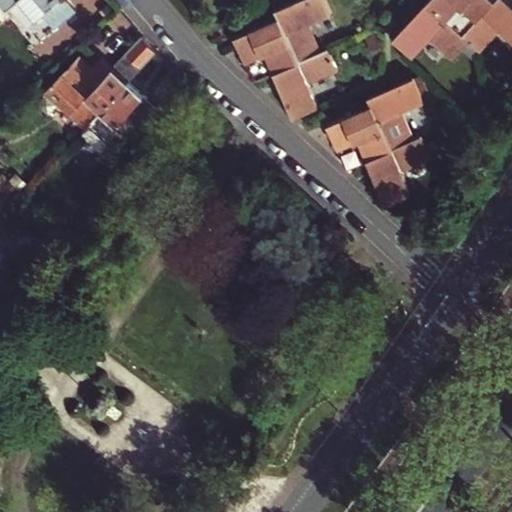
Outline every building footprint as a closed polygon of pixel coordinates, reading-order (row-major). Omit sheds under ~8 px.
[(69,0),(24,0),(50,29),(75,6),(69,0)] [(327,0),(289,0),(278,5),(281,13),(300,58),(322,48),(310,21),(333,12),(327,0)] [(460,30),(427,0),(424,0),(394,33),(413,51),(430,33),(452,53),(468,37),(460,30)] [(427,0),(460,30),(488,0),(427,0)] [(468,37),(475,44),(495,23),(511,38),(511,1),(510,0),(488,0),(460,30),(468,37)] [(300,58),(281,13),(258,24),(237,34),(256,77),(275,69),(300,58)] [(155,48),(141,32),(112,65),(100,54),(90,64),(76,52),(43,89),(45,91),(35,103),(47,114),(57,103),(84,127),(128,77),(155,48)] [(295,113),(320,102),(310,79),(338,66),(329,45),(322,48),(300,58),(275,69),(295,113)] [(423,94),(412,71),(370,89),(373,95),(391,140),(413,130),(402,104),(423,94)] [(158,104),(128,77),(84,127),(83,128),(103,146),(121,125),(132,134),(158,104)] [(391,140),(373,95),(347,107),(328,116),(347,158),(367,150),(391,140)] [(386,195),(401,188),(410,184),(400,161),(429,148),(420,127),(413,130),(391,140),(367,150),(386,195)] [(103,389),(100,389),(89,402),(90,406),(95,411),(100,411),(109,397),(109,393),(103,389)]
